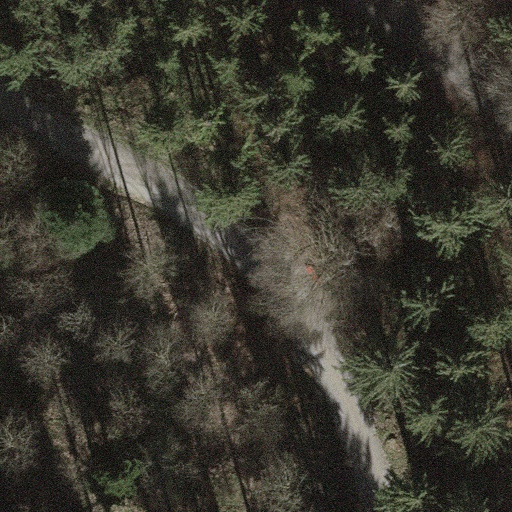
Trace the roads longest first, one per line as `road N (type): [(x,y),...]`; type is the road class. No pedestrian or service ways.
road 1 (track): [(0,101),(176,195),(266,277),(342,389),(390,511)]
road 2 (unclassified): [(380,0),(511,102)]
